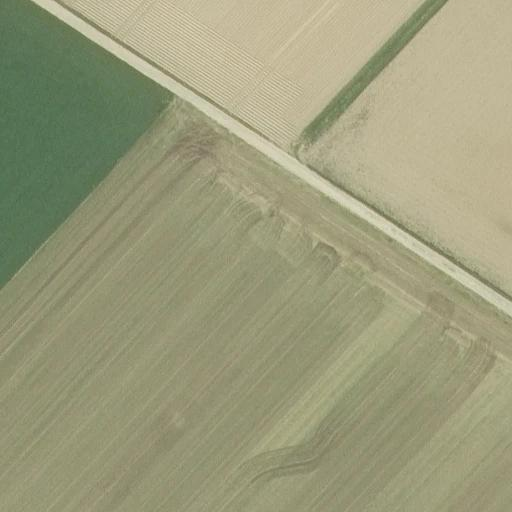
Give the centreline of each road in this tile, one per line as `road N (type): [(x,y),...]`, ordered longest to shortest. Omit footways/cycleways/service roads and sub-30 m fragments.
road 1 (track): [(36,0),(511,310)]
road 2 (track): [(279,158),(429,0)]
